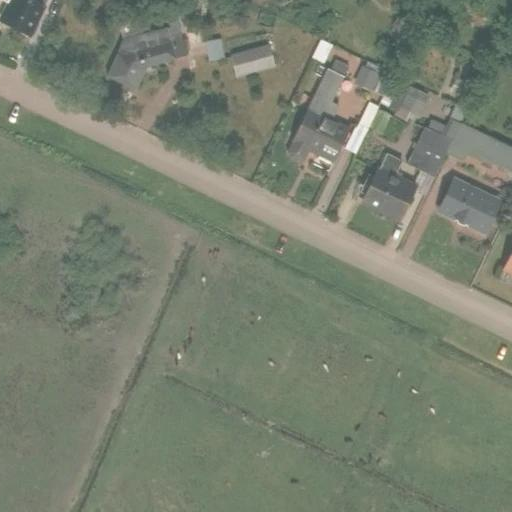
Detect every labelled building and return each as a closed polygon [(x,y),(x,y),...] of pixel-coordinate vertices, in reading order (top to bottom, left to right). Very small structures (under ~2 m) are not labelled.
[(15,0),(4,24),(33,38),(51,0),(15,0)] [(104,75),(134,90),(146,69),(169,63),(164,31),(121,40),(104,75)] [(206,41),(210,59),(224,56),(220,38),(206,41)] [(323,61),(330,45),(320,40),(313,57),(323,61)] [(227,54),(233,78),(275,67),(269,44),(227,54)] [(329,68),(352,76),(359,57),(336,49),(329,68)] [(361,65),(354,83),(372,90),(379,73),(361,65)] [(419,122),(430,95),(404,83),(392,110),(419,122)] [(286,155),(329,177),(349,138),(306,116),(286,155)] [(456,155),(507,181),(511,171),(511,154),(468,132),(456,155)] [(354,205),(397,226),(415,188),(373,167),(354,205)] [(436,216),(483,240),(500,205),(453,182),(436,216)] [(511,241),(496,273),(511,280),(511,241)]
